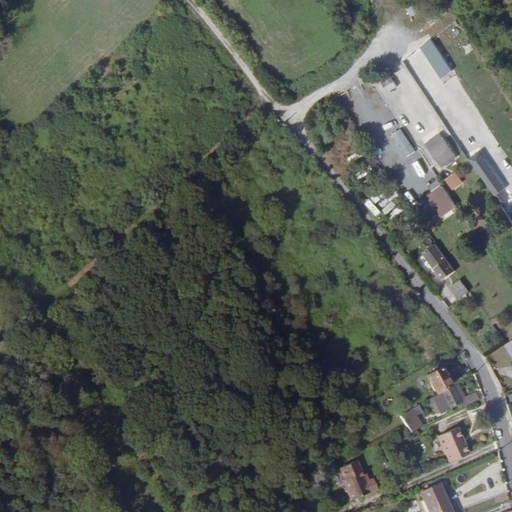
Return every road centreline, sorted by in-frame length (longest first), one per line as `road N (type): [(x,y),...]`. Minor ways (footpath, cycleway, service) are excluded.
road 1 (residential): [(287,116),(467,343),(496,406),(511,472)]
road 2 (track): [(447,4),(287,116),(179,0)]
